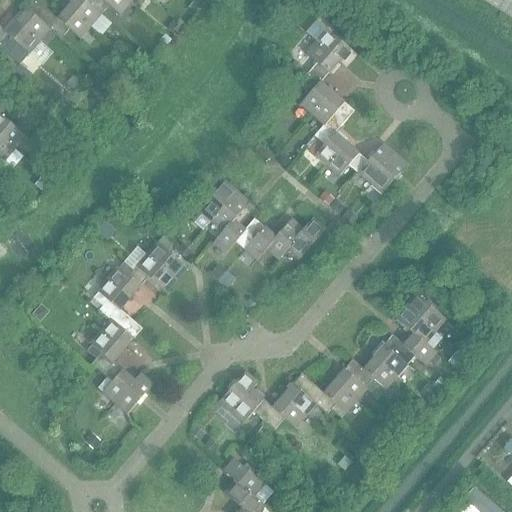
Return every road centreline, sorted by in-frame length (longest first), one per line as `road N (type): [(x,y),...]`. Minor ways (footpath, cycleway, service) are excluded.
road 1 (unclassified): [(98,506),(236,347),(287,345),(454,151),(456,137),(406,91)]
road 2 (unclassified): [(98,506),(0,422)]
